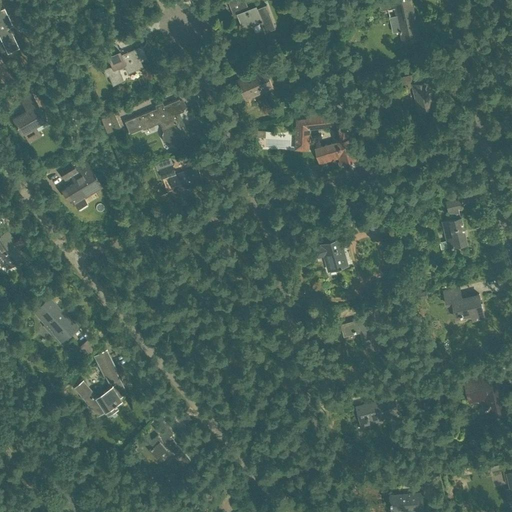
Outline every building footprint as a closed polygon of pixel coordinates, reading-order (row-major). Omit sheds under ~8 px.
[(238,13),(248,9),(244,0),(229,0),(235,14),(238,13)] [(391,0),(393,8),(396,7),(404,42),(421,38),(411,0),(391,0)] [(248,9),(238,13),(243,24),(260,17),(266,32),(277,28),(267,4),(258,8),(257,5),(248,9)] [(0,37),(7,53),(19,47),(9,27),(13,26),(4,8),(0,9),(0,37)] [(129,56),(124,58),(122,55),(120,50),(107,56),(110,64),(111,66),(102,69),(105,77),(108,76),(112,85),(123,81),(117,69),(125,66),(127,71),(142,65),(140,61),(146,58),(142,47),(127,53),(129,56)] [(257,72),(239,80),(247,99),(274,87),(266,68),(270,67),(268,63),(267,61),(255,67),(257,72)] [(399,78),(400,84),(413,81),(412,75),(399,78)] [(411,83),(418,111),(435,106),(429,79),(411,83)] [(46,119),(30,90),(19,96),(27,109),(14,117),(27,141),(40,134),(35,125),(46,119)] [(131,133),(143,128),(144,130),(144,129),(144,128),(163,120),(168,131),(164,132),(164,135),(164,137),(165,140),(167,142),(169,144),(187,136),(188,136),(183,125),(185,124),(180,113),(185,111),(185,109),(186,107),(186,104),(185,102),(183,100),(181,100),(180,99),(165,105),(163,102),(156,105),(157,108),(126,121),(131,133)] [(102,118),(108,132),(121,127),(115,112),(102,118)] [(297,120),(296,150),(309,150),(310,128),(332,126),(337,141),(317,147),(321,160),(330,157),(331,159),(338,157),(345,155),(347,161),(358,158),(352,137),(349,138),(342,112),(309,116),(308,118),(297,120)] [(75,182),(66,188),(71,197),(74,202),(82,196),(93,190),(94,191),(102,187),(86,162),(75,168),(69,172),(71,176),(75,182)] [(172,176),(177,174),(174,164),(162,168),(165,178),(172,176)] [(73,165),(60,172),(65,180),(71,176),(69,172),(75,168),(73,165)] [(199,167),(177,174),(172,176),(177,191),(194,185),(194,186),(204,183),(199,167)] [(82,196),(74,202),(79,211),(88,205),(82,196)] [(447,201),(449,212),(464,208),(461,197),(447,201)] [(451,219),(443,221),(449,248),(468,243),(462,217),(460,217),(459,209),(449,212),(451,219)] [(381,213),(384,219),(389,216),(385,210),(381,213)] [(370,222),(373,234),(383,232),(380,220),(370,222)] [(0,252),(10,267),(26,256),(8,230),(2,234),(0,231),(0,252)] [(321,244),(322,245),(314,247),(317,257),(325,255),(329,270),(348,264),(341,238),(321,244)] [(444,291),(447,305),(453,303),(457,319),(472,315),(473,321),(485,318),(480,295),(462,299),(459,288),(444,291)] [(426,298),(424,291),(418,292),(419,299),(426,298)] [(34,310),(61,341),(78,326),(62,308),(61,309),(49,296),(34,310)] [(359,320),(341,324),(343,334),(359,330),(363,344),(364,343),(367,352),(379,349),(374,328),(378,327),(373,309),(363,311),(357,313),(359,320)] [(11,344),(4,347),(7,355),(15,352),(11,344)] [(83,381),(75,388),(98,415),(104,411),(114,404),(121,399),(119,396),(126,391),(115,370),(117,369),(106,349),(94,355),(106,379),(107,378),(112,386),(97,396),(83,381)] [(465,379),(470,402),(486,398),(489,415),(509,411),(503,386),(507,385),(503,370),(500,371),(499,370),(479,375),(479,376),(465,379)] [(381,386),(384,397),(396,394),(394,383),(381,386)] [(394,396),(357,406),(362,425),(371,423),(399,416),(394,396)] [(159,434),(148,444),(152,449),(149,451),(156,459),(167,449),(166,448),(168,446),(184,465),(191,460),(170,436),(174,433),(163,420),(154,428),(159,434)] [(138,446),(139,445),(143,441),(140,437),(134,442),(138,446)] [(484,460),(487,471),(502,468),(499,456),(484,460)] [(431,469),(421,469),(422,488),(432,487),(431,474),(431,469)] [(390,495),(391,511),(399,511),(423,510),(422,492),(390,495)]
